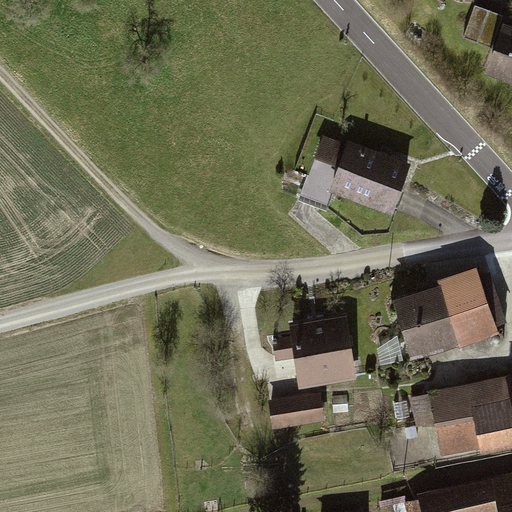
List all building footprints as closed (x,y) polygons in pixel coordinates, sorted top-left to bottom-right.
[(465,37),(493,47),(504,17),(477,7),(465,37)] [(511,27),(505,25),(488,72),(511,80),(511,27)] [(341,185),(401,207),(419,156),(356,133),(354,140),(331,132),(308,197),(333,206),(341,185)] [(401,292),(418,353),(510,328),(506,316),(511,314),(511,303),(502,265),(493,267),(492,261),(448,273),(450,279),(401,292)] [(303,358),(306,382),(362,374),(353,312),(297,320),(299,335),(278,338),(281,361),(303,358)] [(434,394),(414,398),(419,424),(440,420),(444,447),(482,441),(483,446),(511,441),(511,380),(509,382),(509,377),(433,391),(434,394)] [(277,395),(280,428),(333,422),(329,389),(277,395)] [(511,511),(511,470),(426,489),(430,511),(511,511)]
